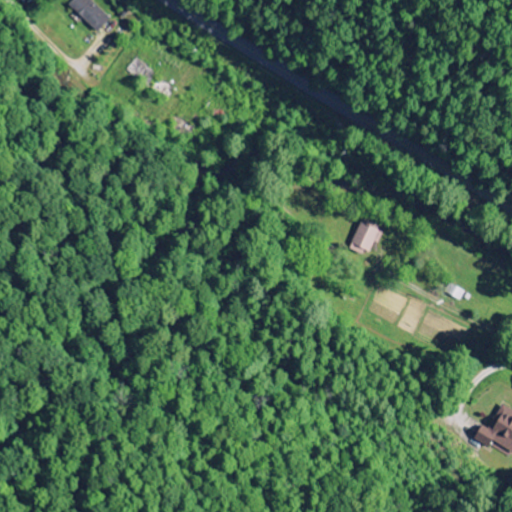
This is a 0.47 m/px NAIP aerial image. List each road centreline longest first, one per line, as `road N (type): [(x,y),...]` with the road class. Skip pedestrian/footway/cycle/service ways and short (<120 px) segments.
road 1 (secondary): [(511,209),(171,0)]
road 2 (residential): [(11,0),(126,103),(148,115),(167,110)]
